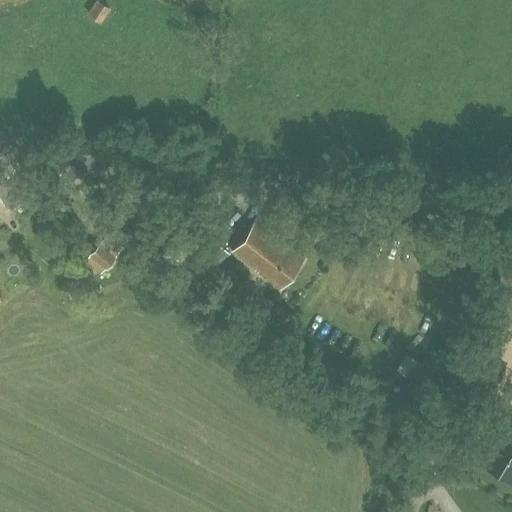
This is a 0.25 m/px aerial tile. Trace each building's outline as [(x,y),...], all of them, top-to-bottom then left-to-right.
[(109,6),(101,0),(97,0),(89,13),(99,20),(109,6)] [(0,196),(4,204),(16,198),(5,173),(0,175),(0,196)] [(206,211),(167,245),(160,251),(174,267),(166,275),(183,294),(198,280),(230,252),(211,231),(218,225),(206,211)] [(281,288),(305,256),(256,218),(232,251),(281,288)] [(116,255),(99,241),(87,256),(103,270),(116,255)] [(255,303),(241,322),(255,333),(269,313),(255,303)] [(511,420),(508,418),(481,462),(511,480),(511,420)]
